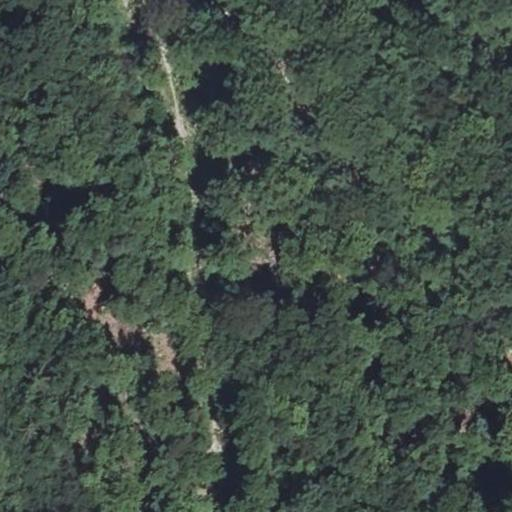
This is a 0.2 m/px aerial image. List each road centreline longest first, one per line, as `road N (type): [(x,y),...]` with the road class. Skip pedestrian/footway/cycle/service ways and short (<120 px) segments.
road 1 (track): [(220,511),(196,219),(173,98),(137,0)]
road 2 (track): [(511,354),(440,231),(226,0)]
